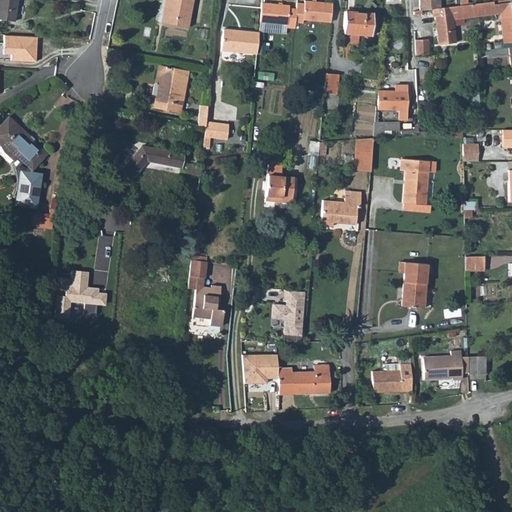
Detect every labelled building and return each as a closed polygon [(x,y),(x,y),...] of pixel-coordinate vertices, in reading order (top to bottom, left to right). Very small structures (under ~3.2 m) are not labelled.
[(0,0),(0,16),(13,18),(15,0),(0,0)] [(166,0),(162,25),(187,30),(192,0),(166,0)] [(417,0),(417,10),(425,9),(431,9),(437,8),(437,0),(417,0)] [(437,8),(431,9),(432,16),(434,16),(437,45),(454,42),(451,14),(461,14),(499,12),(502,42),(511,40),(511,36),(509,1),(492,2),(492,1),(472,3),(460,5),(437,8)] [(329,23),(331,4),(305,2),(304,5),(297,4),(296,11),(295,23),(303,24),(303,21),(329,23)] [(289,7),(261,4),(260,14),(259,24),(287,26),(288,10),(289,7)] [(287,29),(294,30),(295,23),(296,11),(288,10),(287,26),(287,29)] [(344,13),(342,37),(370,39),(372,16),(344,13)] [(220,52),(256,55),(258,33),(243,32),(243,34),(236,33),(237,31),(222,29),(220,52)] [(1,35),(0,53),(8,53),(7,61),(32,62),(35,37),(25,36),(9,36),(1,35)] [(425,40),(412,41),(413,56),(426,55),(425,40)] [(165,104),(163,112),(179,115),(188,72),(157,66),(154,80),(158,81),(154,102),(165,104)] [(338,76),(326,75),(324,93),(336,95),(338,76)] [(395,95),(406,95),(405,86),(395,86),(395,90),(395,95)] [(405,120),(406,95),(395,95),(395,90),(377,91),(377,109),(398,110),(398,120),(405,120)] [(152,110),(163,112),(165,104),(154,102),(152,110)] [(206,122),(207,112),(199,111),(198,121),(206,122)] [(372,134),(383,135),(383,131),(398,132),(399,122),(373,120),(372,134)] [(210,139),(225,141),(226,126),(206,124),(205,127),(203,148),(209,149),(210,139)] [(18,137),(3,125),(0,128),(0,152),(3,158),(17,169),(13,174),(18,182),(18,188),(18,193),(24,194),(23,204),(40,206),(42,182),(31,174),(45,155),(30,143),(29,145),(17,138),(18,137)] [(511,131),(502,131),(502,148),(511,148),(511,131)] [(354,169),(369,171),(372,136),(365,137),(357,138),(354,169)] [(462,162),(477,162),(478,145),(473,145),(473,139),(462,139),(462,162)] [(326,142),(318,143),(317,149),(317,153),(325,153),(326,142)] [(183,162),(185,154),(143,146),(118,175),(128,184),(148,161),(182,167),(183,162)] [(201,165),(202,157),(185,154),(183,162),(201,165)] [(404,170),(400,204),(403,204),(424,206),(428,173),(432,174),(433,163),(400,160),(399,170),(404,170)] [(280,198),(290,199),(292,179),(279,178),(281,163),(268,162),(264,201),(279,202),(280,198)] [(187,171),(198,173),(199,165),(188,164),(187,171)] [(345,192),(344,203),(321,201),(319,226),(331,227),(332,224),(355,225),(356,208),(359,208),(360,193),(345,192)] [(424,206),(403,204),(402,211),(430,213),(431,207),(424,206)] [(33,242),(47,244),(48,234),(34,232),(33,242)] [(190,257),(187,290),(194,291),(192,319),(209,320),(208,327),(221,328),(223,305),(218,305),(215,304),(215,299),(219,299),(220,288),(210,287),(210,289),(202,289),(196,288),(197,280),(203,280),(205,280),(206,259),(190,257)] [(464,257),(465,272),(483,272),(483,257),(464,257)] [(423,310),(426,265),(399,263),(398,274),(403,275),(401,308),(423,310)] [(304,294),(284,292),(283,301),(285,301),(285,307),(272,306),(271,319),(283,320),(282,335),(300,336),(304,294)] [(47,318),(45,333),(60,334),(61,319),(47,318)] [(460,372),(466,372),(466,364),(466,355),(459,356),(459,350),(448,350),(448,355),(421,357),(422,377),(450,375),(450,378),(460,377),(460,372)] [(277,355),(241,356),(242,385),(267,384),(267,379),(278,379),(277,369),(277,355)] [(466,372),(484,372),(484,355),(466,355),(466,364),(466,372)] [(371,387),(409,386),(408,359),(382,359),(382,366),(370,367),(371,387)] [(278,395),(310,394),(310,390),(329,390),(328,365),(314,366),(314,372),(291,373),(291,369),(277,369),(278,379),(278,395)] [(356,451),(353,445),(337,451),(340,458),(356,451)]
